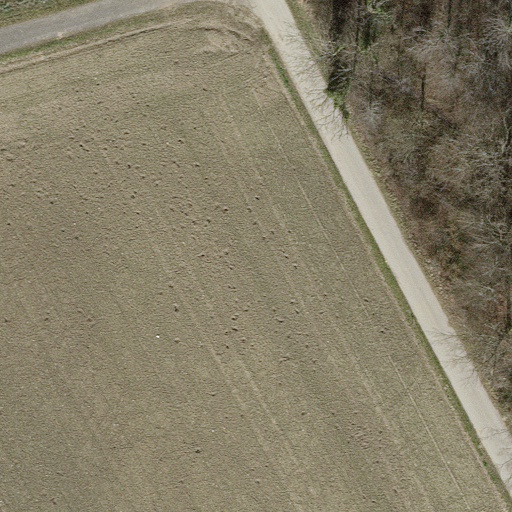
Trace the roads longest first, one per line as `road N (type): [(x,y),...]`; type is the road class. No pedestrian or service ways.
road 1 (track): [(268,0),(511,466)]
road 2 (track): [(158,0),(0,45)]
